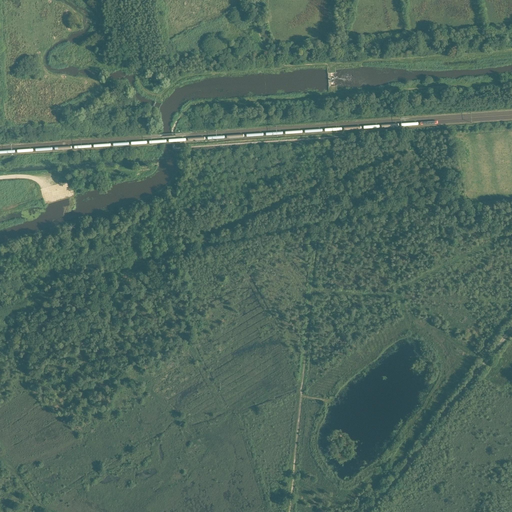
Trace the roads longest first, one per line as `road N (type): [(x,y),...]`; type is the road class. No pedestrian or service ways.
road 1 (unclassified): [(366,511),(511,327)]
road 2 (track): [(111,67),(135,72),(155,94),(192,74),(259,68)]
